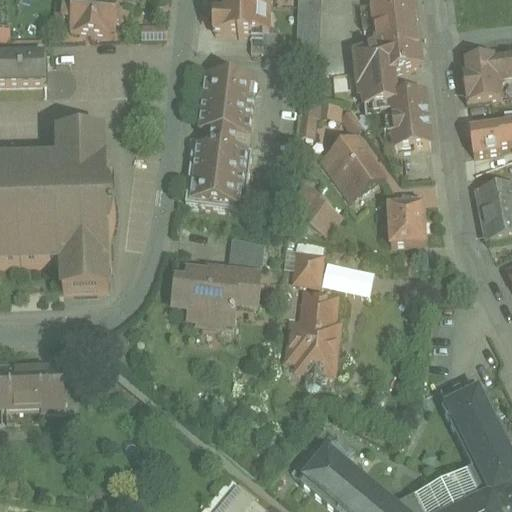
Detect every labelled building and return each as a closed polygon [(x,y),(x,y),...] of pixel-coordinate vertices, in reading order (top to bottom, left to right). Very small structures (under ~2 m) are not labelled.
[(115,1),(109,0),(74,0),(74,9),(56,7),(55,23),(72,24),(71,37),(114,42),(116,28),(122,29),(123,16),(117,15),(119,2),(115,1)] [(215,0),(215,9),(226,9),(226,20),(214,19),(214,39),(239,40),(239,42),(252,43),(252,38),(269,39),(270,10),(268,10),(268,0),(215,0)] [(322,5),(299,4),(296,61),(310,62),(320,58),(322,5)] [(426,101),(407,103),(408,105),(393,107),(393,99),(398,99),(396,80),(422,72),(415,8),(373,13),(377,51),(356,59),(356,58),(355,58),(360,104),(364,103),(365,113),(380,111),(381,120),(389,120),(392,151),(414,149),(415,154),(429,152),(429,147),(431,147),(426,101)] [(166,31),(144,32),(144,45),(167,44),(166,31)] [(269,39),(252,38),(252,43),(251,59),(276,60),(277,39),(269,39)] [(0,90),(47,89),(46,58),(0,58),(0,90)] [(511,59),(462,66),(468,110),(503,105),(500,86),(511,84),(511,59)] [(257,84),(206,78),(199,134),(213,135),(211,151),(197,150),(196,156),(192,156),(186,209),(245,216),(253,157),(249,156),(251,140),(257,84)] [(326,113),(303,111),(302,124),(317,125),(324,126),(326,113)] [(365,135),(352,117),(341,125),(355,143),(365,135)] [(316,144),(317,125),(302,124),(301,142),(316,144)] [(511,127),(471,133),(475,162),(502,158),(501,151),(511,150),(511,127)] [(61,167),(0,168),(0,272),(63,271),(64,298),(109,297),(108,269),(111,269),(110,242),(113,236),(115,230),(116,217),(115,209),(113,201),(110,192),(109,166),(105,166),(104,138),(60,139),(61,167)] [(356,143),(321,167),(351,207),(385,184),(356,143)] [(511,190),(477,197),(487,248),(511,243),(511,190)] [(341,223),(311,201),(297,221),(311,234),(327,243),(341,223)] [(424,212),(389,213),(389,218),(384,218),(385,234),(390,234),(391,252),(426,250),(424,212)] [(266,252),(235,245),(232,246),(230,268),(264,272),(266,252)] [(323,263),(298,260),(295,289),(320,292),(323,263)] [(223,277),(212,276),(211,281),(188,279),(186,293),(176,291),(173,313),(191,315),(190,326),(201,327),(201,330),(235,334),(237,316),(235,314),(238,312),(258,314),(262,284),(225,280),(223,277)] [(338,304),(306,300),(302,331),(292,330),(288,368),(297,369),(296,378),(305,379),(304,384),(307,384),(306,391),(306,395),(308,398),(311,400),(314,400),(318,399),(321,396),(322,393),(323,386),(325,386),(326,381),(334,382),(340,331),(335,330),(338,304)] [(64,373),(0,375),(0,396),(1,416),(43,414),(43,420),(66,419),(64,373)] [(400,511),(329,454),(322,462),(302,487),(300,489),(327,511),(511,511),(511,450),(483,393),(442,414),(473,475),(400,511)] [(313,455),(292,479),(302,487),(322,462),(313,455)] [(231,483),(206,511),(262,511),(257,508),(259,506),(231,483)]
